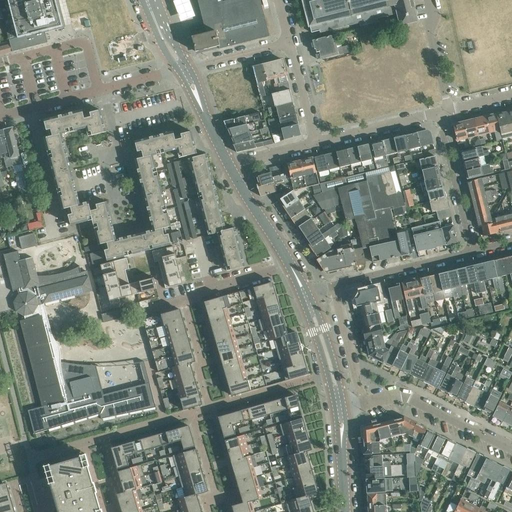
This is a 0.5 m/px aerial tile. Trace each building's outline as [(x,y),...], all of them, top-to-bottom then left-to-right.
[(57,0),(0,0),(0,7),(2,16),(9,39),(9,41),(12,52),(47,43),(45,32),(48,31),(48,30),(62,26),(62,25),(64,24),(57,0)] [(195,16),(188,0),(175,0),(173,1),(180,21),(195,16)] [(197,0),(206,31),(193,34),(198,53),(210,50),(210,48),(218,46),(219,49),(269,36),(259,0),(229,0),(223,2),(222,0),(197,0)] [(301,0),(308,29),(309,28),(310,32),(318,30),(319,33),(344,27),(345,33),(352,31),(350,25),(356,24),(359,23),(360,26),(377,22),(377,19),(397,14),(400,26),(417,21),(413,3),(411,0),(301,0)] [(317,52),(318,60),(338,55),(348,52),(347,46),(337,49),(336,47),(341,45),(338,34),(334,35),(320,38),(312,40),(314,49),(315,49),(316,52),(317,52)] [(278,84),(280,83),(279,78),(286,76),(282,59),(275,61),(272,62),(278,84)] [(276,91),(279,90),(278,84),(272,62),(269,62),(270,63),(262,64),(266,81),(274,79),(275,84),(274,84),(276,91)] [(254,64),(252,65),(256,80),(260,97),(265,96),(262,82),(266,81),(262,64),(255,66),(254,64)] [(256,80),(252,65),(241,68),(245,83),(256,80)] [(278,84),(279,90),(289,87),(288,82),(280,83),(278,84)] [(260,97),(261,99),(261,102),(273,99),(275,106),(292,102),(293,102),(290,89),(265,96),(260,97)] [(293,107),(292,102),(275,106),(275,107),(268,108),(269,113),(277,111),(278,117),(279,117),(295,113),(294,112),(295,111),(294,108),(293,107)] [(84,119),(84,118),(82,110),(65,114),(69,132),(86,128),(84,119)] [(86,118),(84,118),(84,119),(86,128),(88,136),(89,136),(90,136),(105,132),(106,132),(100,110),(90,113),(91,117),(86,119),(86,118)] [(511,110),(508,112),(496,115),(500,130),(500,134),(511,130),(511,110)] [(262,112),(251,115),(223,121),(227,129),(246,124),(255,122),(265,120),(262,112)] [(296,118),(295,113),(279,117),(278,117),(267,120),(268,125),(280,122),(281,128),(297,124),(297,123),(298,122),(297,119),(296,118)] [(52,134),(52,136),(62,134),(69,132),(65,114),(44,120),(46,130),(51,129),(52,134)] [(486,116),(485,117),(489,132),(500,130),(496,115),(496,114),(491,115),(490,115),(489,114),(486,115),(486,116)] [(474,119),(478,135),(489,132),(485,117),(484,117),(483,116),(479,117),(479,118),(474,119)] [(464,122),(467,138),(478,135),(474,119),(470,120),(469,119),(465,120),(464,122)] [(453,125),(456,140),(467,138),(464,122),(463,122),(462,121),(458,122),(458,123),(453,125)] [(227,129),(230,137),(257,131),(255,122),(246,124),(227,129)] [(299,129),(297,124),(281,128),(271,131),(272,136),(282,133),(284,140),(300,136),(300,134),(301,133),(300,130),(299,129)] [(2,130),(11,166),(12,166),(13,167),(22,164),(12,128),(2,130)] [(230,137),(233,145),(253,140),(251,136),(269,132),(267,128),(263,129),(257,131),(230,137)] [(0,158),(4,158),(6,168),(11,166),(2,130),(0,131),(0,158)] [(162,153),(177,149),(175,140),(173,131),(156,136),(160,154),(162,153)] [(177,149),(178,155),(179,158),(197,153),(191,131),(181,134),(182,139),(177,140),(177,139),(175,140),(177,149)] [(420,147),(433,144),(430,132),(427,131),(423,132),(422,131),(418,132),(417,133),(420,147)] [(406,136),(405,136),(408,150),(420,147),(417,133),(411,134),(410,134),(407,134),(406,136)] [(44,138),(48,155),(66,150),(64,143),(62,134),(52,136),(44,138)] [(143,156),(143,157),(152,155),(153,155),(160,154),(156,136),(135,141),(137,152),(141,151),(142,150),(143,155),(143,156)] [(397,153),(408,150),(405,136),(400,137),(398,136),(395,137),(394,138),(394,139),(397,153)] [(383,141),(382,142),(385,155),(397,153),(394,139),(388,140),(387,139),(384,140),(383,141)] [(254,144),(253,140),(233,145),(236,153),(273,144),(271,140),(254,144)] [(372,144),(370,144),(374,158),(385,155),(382,142),(377,143),(376,142),(372,143),(372,144)] [(361,162),(372,159),(368,145),(363,146),(362,145),(359,146),(358,147),(357,148),(361,162)] [(481,146),(476,148),(461,152),(461,153),(460,154),(461,158),(462,158),(463,161),(484,156),(489,155),(488,151),(483,152),(481,146)] [(350,165),(361,162),(357,148),(352,149),(351,148),(348,149),(348,150),(347,150),(350,165)] [(48,155),(58,193),(76,188),(66,150),(48,155)] [(336,153),(339,167),(350,165),(347,150),(342,151),(341,151),(338,151),(337,153),(336,153)] [(329,170),(339,167),(336,153),(335,153),(334,152),(331,153),(330,154),(325,155),(329,170)] [(216,192),(213,181),(212,176),(210,169),(206,154),(192,157),(192,158),(188,159),(198,196),(216,192)] [(135,159),(139,176),(157,171),(153,155),(152,155),(143,157),(135,159)] [(319,157),(314,158),(318,173),(329,170),(325,155),(324,156),(323,155),(320,156),(319,157)] [(422,171),(437,167),(437,166),(438,166),(437,160),(436,160),(435,156),(419,160),(422,171)] [(484,156),(463,161),(464,164),(462,165),(463,169),(465,169),(465,170),(486,165),(484,156)] [(312,158),(311,158),(287,164),(290,177),(291,181),(293,190),(312,186),(318,184),(312,159),(312,158)] [(257,187),(281,179),(290,177),(287,164),(281,165),(283,174),(272,177),(270,172),(254,177),(257,187)] [(467,176),(467,179),(493,173),(492,168),(490,169),(489,164),(486,165),(465,170),(465,171),(464,172),(465,176),(467,176)] [(356,225),(362,248),(362,249),(369,247),(372,262),(401,256),(402,256),(398,240),(396,233),(391,210),(397,208),(405,206),(393,166),(388,167),(382,169),(353,176),(348,177),(340,179),(320,184),(322,193),(314,195),(313,195),(322,209),(341,204),(346,221),(347,221),(348,226),(356,225)] [(423,175),(424,181),(440,177),(440,176),(440,175),(440,172),(438,171),(437,167),(422,171),(417,172),(418,177),(423,175)] [(34,187),(30,171),(23,173),(27,189),(34,187)] [(139,176),(149,214),(166,209),(157,171),(139,176)] [(290,177),(281,179),(257,187),(260,196),(274,192),(276,191),(275,186),(282,184),(291,181),(290,177)] [(441,182),(440,177),(424,181),(427,191),(442,187),(443,186),(442,182),(441,182)] [(469,191),(483,187),(482,183),(488,182),(487,177),(467,182),(469,191)] [(318,184),(312,186),(314,195),(322,193),(320,184),(318,185),(318,184)] [(443,192),(442,187),(427,191),(429,202),(445,198),(445,196),(445,193),(443,192)] [(469,191),(471,200),(492,195),(491,195),(497,194),(496,190),(491,191),(490,191),(484,192),(483,187),(469,191)] [(62,209),(70,207),(80,204),(76,188),(58,193),(62,209)] [(278,200),(279,200),(281,203),(280,203),(281,204),(280,205),(282,209),(284,209),(298,200),(292,191),(287,195),(278,200)] [(212,234),(217,233),(217,232),(226,230),(222,216),(220,208),(216,192),(198,196),(208,235),(212,234)] [(404,197),(406,202),(407,206),(414,204),(412,195),(411,195),(404,197)] [(471,200),(473,209),(487,206),(486,201),(493,200),(492,195),(471,200)] [(446,202),(445,198),(429,202),(425,203),(426,207),(430,206),(432,213),(436,212),(436,211),(447,208),(448,207),(447,201),(446,202)] [(298,200),(284,209),(287,213),(286,214),(288,218),(290,218),(304,209),(298,200)] [(88,202),(80,204),(70,207),(71,209),(73,214),(72,214),(68,215),(71,225),(78,223),(92,220),(90,211),(91,211),(88,202)] [(94,228),(112,223),(106,202),(96,204),(97,209),(91,211),(90,211),(92,220),(94,228)] [(473,209),(476,218),(490,215),(487,206),(473,209)] [(449,217),(447,208),(436,211),(436,212),(436,214),(438,219),(439,219),(443,218),(449,217)] [(149,214),(153,230),(164,227),(164,228),(171,226),(166,209),(149,214)] [(304,209),(290,218),(291,219),(290,220),(292,224),(294,224),(296,228),(311,218),(304,209)] [(398,209),(391,210),(393,217),(400,215),(398,209)] [(42,210),(36,211),(38,221),(28,222),(29,229),(44,227),(42,210)] [(330,222),(324,213),(324,212),(319,215),(325,224),(330,222)] [(490,215),(476,218),(478,228),(481,227),(492,224),(491,221),(490,215)] [(496,220),(499,233),(508,230),(504,215),(495,218),(496,220)] [(312,220),(298,229),(300,234),(299,235),(302,238),(303,238),(304,239),(318,229),(312,220)] [(499,233),(496,220),(491,221),(492,224),(481,227),(484,236),(499,233)] [(439,221),(411,228),(414,240),(417,253),(445,246),(441,228),(440,225),(439,221)] [(116,239),(112,223),(94,228),(98,245),(105,243),(116,240),(116,239)] [(453,225),(441,228),(445,246),(457,243),(453,225)] [(318,229),(304,239),(304,240),(303,241),(306,244),(307,244),(310,248),(324,238),(337,230),(334,226),(321,234),(318,229)] [(106,250),(104,250),(107,261),(133,254),(141,252),(171,244),(168,234),(166,234),(164,228),(164,227),(153,230),(140,233),(125,237),(116,239),(116,240),(105,243),(106,250)] [(217,232),(217,233),(227,271),(244,266),(235,228),(226,230),(217,232)] [(339,238),(348,236),(346,228),(343,228),(337,230),(338,235),(339,238)] [(398,240),(402,256),(411,254),(407,231),(396,233),(398,240)] [(34,233),(19,237),(22,250),(37,246),(34,233)] [(355,266),(356,266),(365,264),(362,249),(362,248),(357,249),(355,239),(354,239),(354,237),(352,238),(352,240),(350,240),(355,266)] [(324,238),(310,248),(309,250),(312,253),(313,253),(314,254),(317,257),(330,248),(324,238)] [(344,245),(340,246),(345,268),(355,266),(350,240),(343,242),(344,245)] [(154,259),(154,261),(154,262),(156,262),(158,261),(159,263),(176,259),(173,246),(152,251),(154,259)] [(335,250),(330,251),(334,271),(345,268),(340,246),(335,247),(335,250)] [(14,292),(13,291),(17,290),(18,294),(14,302),(16,311),(24,316),(25,320),(20,321),(42,406),(28,410),(34,433),(33,434),(100,414),(101,418),(100,418),(101,419),(156,407),(155,407),(149,383),(144,361),(135,363),(127,364),(117,365),(108,366),(103,366),(98,366),(91,365),(79,365),(68,363),(61,362),(61,357),(61,355),(61,354),(61,353),(60,352),(60,351),(60,350),(59,347),(59,346),(56,342),(55,340),(53,336),(52,333),(51,331),(44,303),(92,291),(87,271),(81,273),(79,267),(80,267),(79,266),(75,269),(70,270),(65,272),(61,273),(57,274),(53,275),(47,276),(42,276),(37,276),(32,257),(20,260),(18,251),(4,255),(4,254),(3,254),(13,292),(14,292)] [(327,272),(334,271),(330,251),(329,251),(318,258),(316,260),(323,271),(327,272)] [(501,257),(506,275),(510,274),(511,283),(511,263),(510,256),(507,257),(505,256),(501,257)] [(506,275),(501,257),(497,258),(496,260),(492,261),(499,288),(500,292),(505,291),(501,276),(506,275)] [(103,276),(125,270),(127,269),(129,269),(128,266),(128,264),(126,258),(100,265),(103,276)] [(159,263),(159,265),(160,268),(162,275),(179,271),(176,259),(159,263)] [(499,288),(492,261),(489,262),(487,260),(483,261),(487,280),(492,279),(493,285),(495,289),(499,288)] [(487,280),(483,261),(479,262),(478,264),(474,265),(481,293),(486,291),(483,281),(487,280)] [(481,293),(474,265),(471,266),(469,265),(465,266),(469,284),(474,283),(476,294),(481,293)] [(469,284),(465,266),(461,267),(460,269),(456,270),(463,296),(468,295),(465,285),(469,284)] [(463,296),(456,270),(452,271),(451,269),(446,270),(451,288),(456,287),(458,298),(463,296)] [(125,271),(125,270),(103,276),(105,285),(128,279),(126,274),(125,271)] [(451,288),(446,270),(443,271),(442,273),(438,274),(443,297),(448,295),(447,289),(451,288)] [(179,271),(162,275),(162,277),(163,280),(165,288),(183,284),(182,283),(179,271)] [(443,297),(438,274),(434,275),(432,274),(428,275),(433,293),(437,292),(439,298),(443,297)] [(423,278),(419,279),(425,301),(430,300),(429,294),(433,293),(428,275),(423,276),(423,278)] [(153,278),(139,281),(136,282),(134,282),(137,294),(156,289),(153,278)] [(415,278),(410,279),(415,297),(419,296),(422,309),(427,308),(425,301),(419,279),(416,279),(415,278)] [(116,287),(129,284),(128,281),(128,279),(105,285),(110,305),(120,302),(119,298),(116,287)] [(415,297),(410,279),(405,280),(405,282),(401,283),(408,312),(413,310),(410,298),(415,297)] [(137,294),(134,282),(132,283),(129,284),(116,287),(119,298),(137,294)] [(252,300),(257,299),(256,299),(276,293),(275,291),(272,282),(269,283),(249,288),(252,300)] [(392,285),(387,286),(395,318),(398,317),(400,317),(396,301),(403,299),(399,284),(399,283),(398,283),(396,282),(393,283),(392,285)] [(383,287),(383,286),(377,287),(367,290),(367,289),(365,290),(359,291),(355,299),(356,307),(360,306),(386,300),(383,287)] [(279,303),(276,293),(256,299),(257,299),(259,309),(279,303)] [(226,307),(230,306),(227,295),(207,301),(204,302),(207,311),(207,313),(226,307)] [(141,308),(148,306),(147,300),(139,302),(141,308)] [(386,300),(360,306),(361,311),(360,311),(361,316),(362,315),(363,317),(378,313),(377,306),(387,303),(386,300)] [(282,314),(279,303),(259,309),(262,318),(262,319),(282,314)] [(486,313),(492,311),(490,303),(484,304),(486,313)] [(484,304),(478,306),(480,315),(486,313),(484,304)] [(229,318),(226,307),(207,313),(210,323),(229,318)] [(176,309),(161,314),(164,325),(183,320),(183,318),(182,318),(180,309),(176,310),(176,309)] [(391,309),(389,310),(385,311),(387,322),(393,321),(391,309)] [(103,323),(115,320),(112,311),(101,314),(103,323)] [(468,317),(466,311),(457,313),(459,320),(468,317)] [(378,313),(363,317),(363,318),(362,318),(363,323),(364,322),(365,328),(378,325),(381,324),(378,313)] [(261,331),(266,330),(265,330),(285,324),(282,314),(262,319),(262,318),(258,320),(261,331)] [(448,316),(450,322),(456,321),(454,314),(448,316)] [(398,317),(401,326),(407,322),(406,316),(400,317),(398,317)] [(213,333),(232,328),(229,318),(210,323),(213,333)] [(441,324),(440,318),(439,318),(432,320),(433,322),(431,323),(430,323),(431,327),(441,324)] [(186,330),(183,320),(164,325),(167,336),(186,330)] [(399,327),(401,330),(409,328),(407,322),(401,326),(399,327)] [(269,340),(273,339),(288,335),(287,334),(285,324),(265,330),(266,330),(269,340)] [(378,325),(365,328),(363,328),(363,329),(362,330),(363,334),(364,335),(365,340),(381,336),(387,333),(386,329),(380,330),(378,325)] [(447,325),(430,329),(442,335),(447,325)] [(216,344),(235,338),(232,328),(213,333),(216,344)] [(423,329),(421,329),(418,334),(427,338),(430,332),(423,329)] [(189,340),(186,330),(167,336),(170,346),(189,340)] [(388,352),(383,361),(386,363),(386,364),(391,366),(391,365),(392,365),(399,350),(395,348),(400,337),(402,338),(406,330),(398,332),(397,334),(396,335),(391,346),(390,347),(388,352)] [(298,341),(296,331),(293,332),(287,334),(288,335),(273,339),(276,349),(299,342),(299,341),(298,341)] [(395,333),(386,344),(391,346),(396,335),(397,334),(395,333)] [(381,336),(365,340),(365,341),(365,345),(367,345),(368,349),(383,346),(381,336)] [(402,345),(399,350),(392,365),(393,366),(393,367),(396,368),(397,368),(400,369),(413,345),(415,339),(412,337),(409,343),(408,342),(406,347),(402,345)] [(219,354),(238,349),(235,338),(216,344),(219,354)] [(192,351),(189,340),(170,346),(173,356),(192,351)] [(302,353),(299,342),(276,349),(279,359),(302,353)] [(409,374),(417,359),(418,357),(413,355),(417,347),(413,345),(400,369),(403,371),(404,373),(406,374),(408,373),(409,374)] [(383,346),(368,349),(368,350),(367,351),(368,355),(382,362),(383,361),(388,352),(384,350),(383,346)] [(460,346),(458,351),(467,356),(469,351),(460,346)] [(222,365),(241,359),(238,349),(219,354),(222,365)] [(423,362),(419,360),(417,359),(409,374),(411,375),(412,375),(413,377),(415,378),(417,377),(420,379),(433,353),(434,351),(429,349),(423,362)] [(192,352),(192,351),(173,356),(176,366),(176,367),(190,363),(192,363),(192,362),(195,361),(192,352)] [(305,363),(302,353),(279,359),(282,370),(305,363)] [(437,355),(433,353),(420,379),(423,380),(423,382),(426,383),(427,383),(428,383),(438,363),(434,361),(437,355)] [(443,365),(438,363),(428,383),(429,384),(430,386),(432,387),(434,386),(437,388),(451,358),(447,356),(443,365)] [(225,375),(244,370),(241,359),(222,365),(225,375)] [(171,367),(174,379),(193,373),(190,363),(176,367),(176,366),(171,367)] [(305,374),(308,373),(305,364),(306,364),(305,363),(282,370),(285,380),(305,375),(305,374)] [(450,375),(447,374),(439,389),(440,389),(441,391),(443,392),(445,391),(448,393),(458,373),(460,368),(456,366),(454,371),(452,370),(450,375)] [(511,372),(504,368),(501,374),(509,378),(511,372)] [(228,385),(247,380),(244,370),(225,375),(228,385)] [(456,397),(466,377),(469,371),(467,371),(464,376),(458,373),(448,393),(449,395),(451,396),(453,396),(456,397)] [(196,383),(193,373),(174,379),(177,389),(196,383)] [(465,402),(472,387),(468,385),(471,379),(466,377),(456,397),(459,399),(460,401),(462,402),(464,401),(465,402)] [(472,387),(465,402),(466,402),(466,404),(469,405),(471,404),(474,406),(486,381),(481,379),(476,389),(472,387)] [(235,395),(250,391),(247,380),(228,385),(228,386),(229,386),(231,396),(235,395)] [(483,411),(491,396),(485,393),(490,383),(486,381),(474,406),(477,407),(477,409),(479,410),(481,410),(483,411)] [(196,383),(177,389),(180,399),(199,394),(196,383)] [(491,414),(498,400),(495,398),(497,392),(493,390),(491,396),(483,411),(485,412),(486,413),(488,414),(490,414),(491,414)] [(200,395),(199,394),(180,399),(183,410),(199,405),(202,404),(199,395),(200,395)] [(288,409),(290,418),(302,415),(297,397),(296,397),(296,394),(286,397),(285,397),(288,409)] [(269,414),(288,409),(285,397),(266,403),(269,414)] [(502,420),(509,407),(499,402),(492,415),(493,416),(494,417),(496,418),(498,418),(502,420)] [(247,408),(251,420),(269,414),(266,403),(247,408)] [(511,425),(511,408),(509,407),(502,420),(507,423),(507,424),(510,425),(511,425)] [(232,425),(233,425),(251,420),(247,408),(229,414),(232,425)] [(219,420),(224,438),(235,434),(233,425),(232,425),(229,414),(227,414),(228,414),(218,417),(219,419),(219,420)] [(283,436),(287,435),(287,434),(306,429),(303,417),(279,424),(283,436)] [(398,418),(402,435),(409,433),(409,436),(412,437),(414,431),(411,429),(409,420),(404,417),(398,418)] [(387,421),(391,437),(402,435),(398,418),(387,421)] [(414,431),(412,437),(420,441),(426,430),(425,430),(426,428),(409,420),(411,429),(414,431)] [(377,423),(381,440),(391,437),(387,421),(377,423)] [(363,443),(379,442),(381,440),(377,423),(362,427),(363,443)] [(179,428),(178,428),(181,440),(183,449),(195,446),(190,428),(189,428),(189,425),(179,428)] [(162,445),(181,440),(178,428),(159,434),(162,445)] [(287,434),(287,435),(289,444),(290,445),(309,439),(306,429),(287,434)] [(420,441),(417,448),(414,453),(415,462),(418,462),(418,456),(422,447),(428,450),(436,435),(435,434),(434,432),(431,431),(430,432),(426,430),(420,441)] [(140,439),(144,451),(162,445),(159,434),(140,439)] [(247,446),(247,445),(244,434),(224,440),(228,451),(247,446)] [(438,454),(446,440),(445,440),(445,438),(442,436),(440,437),(436,435),(428,450),(424,458),(428,459),(432,451),(438,454)] [(125,456),(126,456),(144,451),(140,439),(122,444),(125,456)] [(290,445),(289,444),(285,445),(288,455),(289,456),(306,451),(307,451),(308,451),(308,450),(312,450),(309,440),(309,439),(290,445)] [(446,440),(438,454),(437,457),(441,459),(442,456),(448,459),(456,445),(455,444),(455,443),(452,441),(450,442),(446,440)] [(363,454),(365,454),(379,453),(379,442),(363,443),(363,454)] [(121,445),(111,448),(112,450),(112,451),(117,469),(128,465),(126,456),(125,456),(122,444),(120,445),(121,445)] [(251,444),(247,445),(247,446),(228,451),(231,461),(250,456),(254,455),(251,444)] [(459,465),(466,450),(465,449),(465,447),(462,446),(460,447),(456,445),(448,459),(441,474),(444,476),(452,461),(459,465)] [(172,455),(176,466),(199,459),(196,448),(172,455)] [(466,450),(459,465),(454,474),(459,476),(464,466),(468,468),(475,453),(467,448),(466,450)] [(309,461),(307,451),(306,451),(289,456),(288,455),(287,456),(290,467),(309,461)] [(410,454),(407,454),(407,465),(414,464),(414,462),(415,462),(414,453),(410,454)] [(477,455),(476,454),(467,475),(471,477),(466,487),(470,489),(471,488),(485,459),(482,457),(482,456),(479,454),(477,455)] [(366,467),(382,466),(390,465),(390,461),(382,462),(381,455),(365,456),(365,457),(363,457),(364,462),(365,462),(366,467)] [(96,511),(96,510),(99,510),(100,510),(100,509),(87,465),(86,466),(84,467),(81,458),(82,458),(82,456),(48,466),(49,467),(50,467),(54,482),(52,482),(50,482),(50,483),(52,489),(55,499),(58,509),(58,511),(96,511)] [(253,466),(250,456),(231,461),(234,472),(253,466)] [(202,470),(199,459),(176,466),(179,477),(202,470)] [(488,460),(485,459),(471,488),(475,490),(482,476),(487,478),(495,462),(489,459),(488,460)] [(309,461),(290,467),(293,477),(312,472),(309,461)] [(488,498),(502,467),(499,466),(500,465),(495,462),(487,478),(491,480),(483,496),(488,498)] [(141,464),(118,471),(121,482),(140,477),(144,476),(141,464)] [(407,465),(406,465),(407,477),(415,477),(414,464),(407,465)] [(256,477),(253,466),(234,472),(237,482),(256,477)] [(366,478),(383,477),(387,477),(386,470),(382,470),(382,466),(366,467),(366,471),(364,472),(365,476),(366,477),(366,478)] [(503,466),(502,467),(488,498),(492,500),(500,483),(504,485),(511,471),(503,466)] [(179,477),(182,487),(205,480),(202,470),(179,477)] [(293,477),(296,487),(296,488),(315,482),(312,472),(293,477)] [(511,474),(503,492),(511,496),(511,474)] [(140,477),(121,482),(124,492),(124,493),(136,489),(136,490),(143,487),(140,477)] [(259,487),(256,477),(237,482),(240,493),(259,487)] [(384,479),(366,480),(366,481),(365,482),(365,486),(367,487),(367,492),(384,491),(384,479)] [(182,487),(184,497),(185,497),(197,494),(205,492),(208,491),(205,482),(205,481),(205,480),(182,487)] [(296,488),(296,487),(292,488),(295,498),(295,499),(309,495),(309,496),(315,494),(315,493),(318,493),(315,483),(316,483),(315,482),(296,488)] [(262,498),(259,487),(240,493),(242,502),(243,503),(251,501),(262,498)] [(124,493),(124,492),(120,493),(117,494),(119,503),(119,504),(120,505),(139,499),(136,490),(136,489),(124,493)] [(177,499),(180,509),(181,510),(200,504),(197,494),(185,497),(184,497),(177,499)] [(368,505),(368,506),(385,505),(385,494),(367,495),(367,500),(366,501),(366,504),(368,505)] [(288,511),(290,511),(293,511),(312,506),(309,496),(309,495),(295,499),(295,498),(285,501),(288,511)] [(505,500),(501,497),(498,503),(508,508),(510,504),(505,501),(505,500)] [(420,504),(421,511),(425,511),(430,501),(423,498),(420,504)] [(139,499),(120,505),(121,511),(134,511),(142,510),(139,499)] [(465,511),(470,504),(460,499),(453,511),(465,511)] [(250,511),(254,511),(251,501),(243,503),(242,502),(235,505),(232,506),(233,511),(250,511)]
